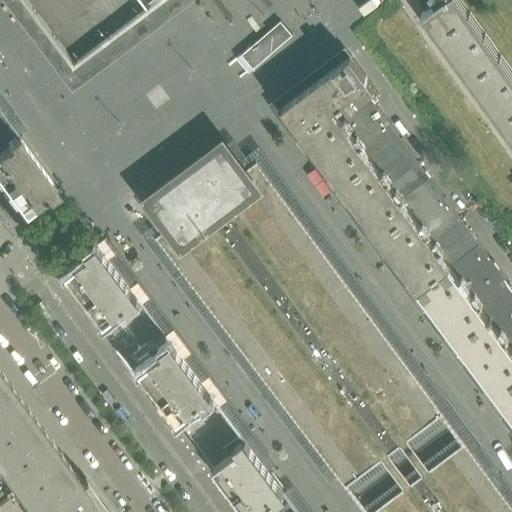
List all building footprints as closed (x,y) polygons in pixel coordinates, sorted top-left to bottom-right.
[(0,0),(0,36),(107,179),(253,68),(241,54),(238,51),(231,57),(229,53),(188,0),(0,0)] [(511,68),(462,0),(426,0),(431,6),(421,13),(422,14),(424,13),(441,37),(511,135),(511,68)] [(292,34),(280,20),(237,57),(249,71),(292,34)] [(401,137),(374,101),(371,97),(378,92),(353,58),(351,56),(351,55),(345,46),(269,103),(333,188),(401,137)] [(0,149),(18,136),(3,115),(5,114),(4,112),(0,115),(0,149)] [(56,181),(22,135),(18,136),(0,149),(0,178),(22,209),(39,197),(42,199),(54,190),(53,187),(55,185),(54,184),(56,181)] [(440,190),(401,137),(333,188),(372,241),(440,190)] [(301,219),(257,159),(241,172),(224,151),(182,182),(211,219),(220,213),(244,245),(252,256),(301,219)] [(211,219),(182,182),(157,202),(171,221),(171,222),(172,223),(169,225),(181,242),(211,219)] [(480,242),(440,190),(372,241),(411,293),(480,242)] [(193,283),(244,245),(220,213),(211,219),(181,242),(169,225),(156,235),(193,283)] [(300,277),(328,256),(301,219),(252,256),(270,280),(280,293),(300,277)] [(472,289),(499,269),(480,242),(411,293),(427,315),(452,297),(469,284),(472,289)] [(195,373),(114,266),(117,263),(104,245),(100,247),(99,245),(97,247),(93,243),(67,263),(69,268),(57,276),(106,342),(139,385),(149,377),(163,396),(153,404),(168,424),(178,417),(210,392),(209,391),(211,388),(199,372),(195,373)] [(270,280),(252,256),(244,245),(193,283),(229,331),(257,310),(247,297),(270,280)] [(346,280),(328,256),(300,277),(318,301),(346,280)] [(511,348),(511,285),(499,269),(472,289),(469,284),(452,297),(458,305),(433,324),(467,369),(492,350),(498,359),(511,348)] [(316,341),(364,304),(346,280),(318,301),(300,277),(280,293),(316,341)] [(316,341),(280,293),(270,280),(247,297),(257,310),(229,331),(265,379),(316,341)] [(334,365),(366,340),(382,328),(364,304),(316,341),(334,365)] [(400,352),(382,328),(366,340),(384,364),(400,352)] [(369,413),(376,408),(394,394),(406,385),(417,376),(400,352),(384,364),(366,340),(334,365),(352,389),(369,413)] [(283,403),(334,365),(316,341),(265,379),(283,403)] [(490,399),(511,383),(511,348),(498,359),(473,377),(490,399)] [(302,427),(352,389),(334,365),(283,403),(302,427)] [(105,511),(0,367),(0,478),(24,511),(105,511)] [(437,402),(417,376),(406,385),(431,418),(433,405),(434,404),(435,404),(435,405),(437,403),(437,402)] [(511,383),(490,399),(505,420),(511,415),(511,383)] [(431,418),(406,385),(394,394),(412,419),(407,422),(415,433),(430,421),(431,418)] [(320,450),(363,418),(369,413),(352,389),(302,427),(320,450)] [(245,439),(210,392),(178,417),(214,463),(245,439)] [(412,419),(394,394),(376,408),(402,442),(415,433),(407,422),(412,419)] [(376,408),(369,413),(363,418),(389,452),(402,442),(376,408)] [(389,452),(363,418),(320,450),(339,476),(340,476),(342,474),(341,474),(342,474),(343,472),(359,475),(389,452)] [(300,511),(282,488),(284,485),(272,469),(269,470),(261,459),(263,457),(260,453),(257,455),(245,439),(214,463),(250,511),(300,511)] [(437,492),(480,460),(471,449),(469,450),(469,451),(468,452),(452,450),(421,473),(437,492)] [(489,511),(508,498),(480,460),(437,492),(419,506),(423,511),(437,511),(443,508),(445,511),(489,511)] [(437,492),(421,473),(403,486),(419,506),(437,492)] [(423,511),(419,506),(403,486),(381,503),(379,511),(423,511)] [(511,511),(511,503),(508,498),(489,511),(511,511)]
